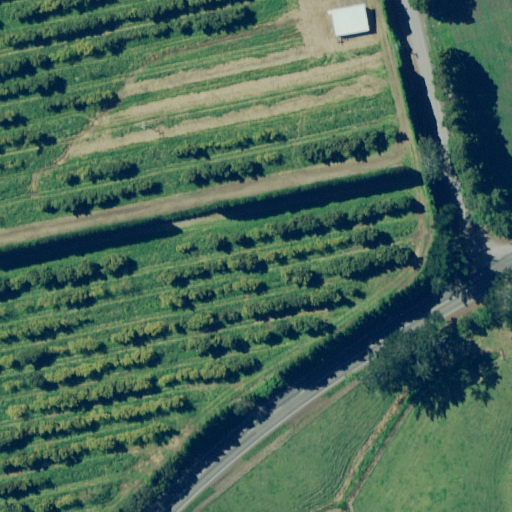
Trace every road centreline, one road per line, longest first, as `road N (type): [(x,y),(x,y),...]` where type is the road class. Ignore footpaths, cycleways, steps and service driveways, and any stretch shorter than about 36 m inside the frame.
road 1 (primary): [(163,511),(306,390),(470,288)]
road 2 (unclassified): [(470,288),(401,0)]
